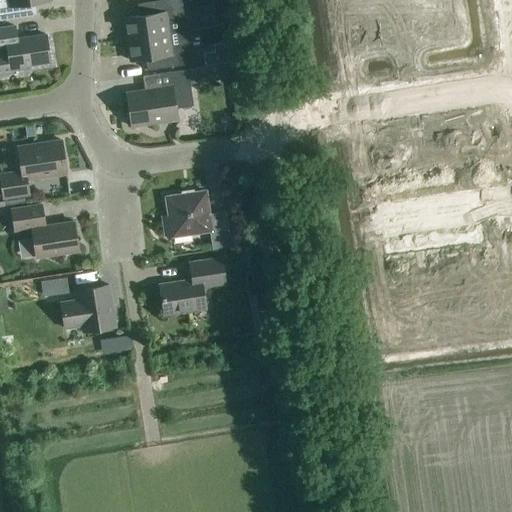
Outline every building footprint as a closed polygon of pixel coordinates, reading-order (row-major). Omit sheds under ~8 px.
[(49,0),(0,0),(0,20),(37,15),(35,3),(50,1),(49,0)] [(126,40),(168,34),(166,21),(183,18),(180,0),(164,0),(137,4),(139,16),(123,19),(126,40)] [(49,63),(45,35),(16,39),(14,26),(0,28),(0,42),(6,42),(8,57),(0,57),(0,75),(12,74),(11,71),(29,68),(28,66),(49,63)] [(170,46),(168,34),(126,40),(129,61),(145,59),(147,71),(194,63),(191,43),(170,46)] [(161,88),(126,93),(131,127),(177,121),(175,109),(193,106),(187,70),(159,74),(161,88)] [(61,140),(17,147),(21,172),(0,174),(0,180),(3,199),(28,195),(26,180),(66,174),(61,140)] [(182,195),(165,197),(168,216),(162,217),(165,236),(171,235),(171,237),(210,231),(213,248),(229,245),(224,213),(209,216),(205,191),(192,193),(192,192),(182,193),(182,195)] [(78,251),(73,222),(44,226),(41,205),(11,209),(14,231),(31,228),(36,258),(78,251)] [(246,269),(259,267),(258,254),(244,256),(246,269)] [(191,280),(159,285),(164,316),(205,310),(202,288),(224,284),(220,258),(189,263),(191,280)] [(67,278),(40,282),(42,297),(69,294),(67,278)] [(109,286),(76,291),(77,300),(60,303),(64,329),(81,326),(82,332),(115,327),(109,286)] [(0,314),(8,313),(5,288),(0,289),(0,314)] [(119,352),(132,350),(130,335),(117,337),(119,352)]
